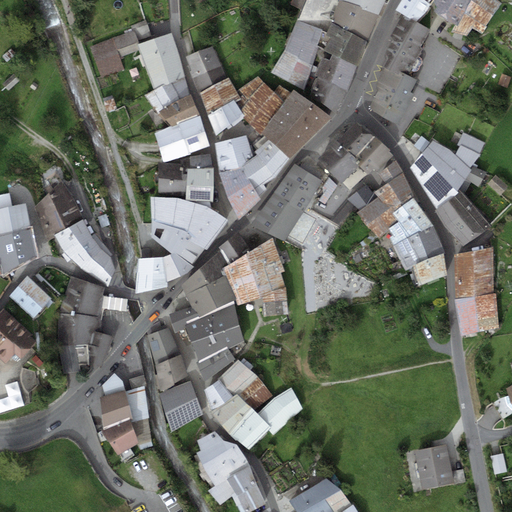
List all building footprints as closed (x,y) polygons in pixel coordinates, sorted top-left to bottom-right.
[(333,24),(341,2),(335,0),(295,0),(293,4),(299,7),(301,11),(297,21),(299,21),(323,31),(329,34),(333,24)] [(377,14),(383,0),(345,0),(363,6),(364,9),(377,14)] [(427,9),(429,4),(424,1),(422,0),(403,0),(397,10),(414,20),(415,19),(417,20),(427,9)] [(458,24),(472,0),(437,0),(436,2),(440,8),(436,11),(449,20),(456,24),(458,24)] [(496,0),(472,0),(458,24),(456,24),(454,31),(466,33),(472,25),(482,32),(486,25),(485,25),(500,3),(496,0)] [(341,2),(333,24),(365,41),(377,14),(364,9),(363,9),(341,2)] [(418,47),(428,30),(404,17),(394,35),(397,37),(387,54),(387,56),(389,58),(386,67),(387,67),(405,76),(420,49),(418,47)] [(133,31),(92,46),(103,76),(123,68),(115,48),(137,40),(151,36),(146,20),(131,25),(133,31)] [(299,21),(287,51),(312,65),(318,46),(323,31),(299,21)] [(329,34),(323,31),(318,46),(335,54),(332,62),(353,71),(355,64),(365,41),(333,24),(329,34)] [(174,34),(140,46),(156,89),(170,83),(183,76),(174,34)] [(15,54),(11,49),(3,56),(8,61),(15,54)] [(222,75),(210,49),(189,57),(199,85),(203,93),(227,80),(222,75)] [(287,51),(275,72),(304,87),(305,84),(309,74),(312,65),(287,51)] [(350,83),(353,71),(332,62),(324,59),(319,70),(323,72),(320,77),(347,89),(350,83)] [(387,116),(397,122),(408,100),(405,99),(414,81),(405,76),(387,67),(380,82),(379,83),(378,84),(378,85),(379,86),(379,87),(380,88),(381,88),(382,88),(373,107),(385,113),(387,116)] [(316,76),(309,74),(305,84),(313,87),(316,76)] [(19,80),(14,75),(5,83),(9,88),(19,80)] [(507,86),(510,77),(503,75),(500,83),(507,86)] [(188,87),(183,76),(170,83),(178,97),(185,96),(187,98),(189,97),(188,87)] [(320,100),(337,111),(347,89),(320,77),(316,88),(315,91),(314,94),(315,96),(320,100)] [(257,78),(236,94),(240,99),(234,102),(245,116),(250,122),(261,133),(266,126),(271,119),(276,112),(282,104),(283,103),(274,95),(272,93),(264,86),(257,78)] [(205,102),(210,116),(234,101),(234,102),(240,99),(236,94),(227,80),(203,93),(200,94),(204,102),(205,102)] [(156,90),(148,94),(157,110),(162,113),(170,121),(173,125),(184,121),(197,116),(189,97),(187,98),(185,96),(178,97),(170,83),(156,89),(156,90)] [(282,104),(284,105),(290,98),(293,95),(280,87),(274,95),(283,103),(282,104)] [(329,116),(295,91),(293,95),(290,98),(284,105),(280,111),(280,112),(267,130),(263,135),(272,142),(289,157),(329,116)] [(115,107),(112,96),(104,99),(108,110),(115,107)] [(245,116),(234,102),(234,101),(210,116),(217,133),(227,126),(228,128),(232,126),(230,124),(239,116),(241,119),(245,116)] [(440,112),(426,105),(418,119),(433,126),(440,112)] [(179,127),(159,135),(161,142),(159,143),(161,152),(164,151),(166,158),(207,145),(200,120),(198,120),(197,116),(184,121),(184,125),(179,127)] [(321,158),(342,180),(360,162),(369,172),(374,167),(377,169),(391,156),(388,151),(389,150),(374,138),(373,138),(357,124),(321,158)] [(439,145),(435,142),(413,166),(420,177),(434,201),(439,208),(458,194),(456,192),(459,187),(466,176),(471,170),(469,169),(466,166),(475,153),(477,154),(483,143),(465,134),(460,145),(463,147),(457,159),(450,154),(438,146),(439,145)] [(246,137),(218,144),(223,173),(241,166),(253,158),(250,149),(252,148),(251,145),(249,146),(246,137)] [(254,143),(259,154),(269,145),(262,137),(254,143)] [(429,142),(421,137),(415,145),(423,151),(429,142)] [(259,154),(253,158),(241,166),(258,197),(265,190),(262,183),(275,175),(289,157),(272,142),(269,145),(259,154)] [(192,168),(191,170),(211,169),(209,157),(193,159),(192,160),(184,160),(182,161),(181,167),(192,168)] [(403,177),(395,163),(381,174),(388,184),(377,192),(380,196),(393,214),(395,213),(413,200),(411,193),(403,177)] [(174,165),(160,165),(160,191),(189,196),(191,170),(192,168),(181,167),(174,165)] [(228,194),(239,215),(258,197),(241,166),(223,173),(226,186),(225,187),(227,195),(228,194)] [(302,211),(320,181),(295,167),(275,193),(302,211)] [(471,167),(469,169),(471,170),(466,176),(478,183),(484,172),(471,167)] [(211,169),(191,170),(189,196),(189,200),(209,201),(211,169)] [(489,183),(501,193),(507,186),(496,176),(489,183)] [(337,185),(329,177),(322,186),(324,192),(320,198),(325,202),(337,185)] [(61,184),(37,207),(48,238),(56,234),(58,234),(65,230),(82,220),(73,200),(61,184)] [(377,198),(366,184),(348,198),(361,210),(377,198)] [(0,194),(0,209),(13,207),(10,193),(0,194)] [(254,225),(285,239),(303,212),(302,211),(275,193),(254,225)] [(479,234),(489,226),(460,193),(458,194),(439,208),(439,209),(447,224),(446,224),(450,229),(464,244),(479,234)] [(393,214),(380,196),(377,198),(361,210),(359,212),(377,231),(380,236),(390,227),(391,228),(401,221),(395,213),(393,214)] [(153,199),(154,222),(181,230),(194,235),(192,240),(205,247),(226,220),(212,210),(209,201),(189,200),(188,202),(180,199),(153,199)] [(393,237),(397,247),(432,228),(430,223),(416,205),(413,200),(395,213),(401,221),(391,228),(394,233),(393,237)] [(0,236),(30,232),(24,204),(13,207),(0,209),(0,236)] [(109,223),(107,216),(99,219),(102,226),(109,223)] [(66,232),(58,237),(65,251),(65,253),(69,258),(73,262),(75,259),(82,266),(89,270),(99,278),(108,283),(114,269),(110,256),(91,237),(83,220),(82,220),(65,230),(66,232)] [(195,261),(205,247),(192,240),(194,235),(181,230),(154,222),(153,236),(174,254),(172,258),(170,258),(167,258),(166,280),(170,279),(174,278),(178,277),(183,274),(191,267),(195,261)] [(436,233),(432,228),(397,247),(402,260),(404,259),(407,266),(414,263),(415,266),(443,254),(436,233)] [(3,267),(5,271),(19,262),(34,253),(30,232),(0,236),(0,254),(0,256),(0,262),(0,263),(3,267)] [(239,236),(222,251),(231,264),(250,252),(239,236)] [(236,300),(237,303),(254,297),(264,294),(266,314),(286,313),(284,288),(279,271),(283,270),(279,260),(273,242),(270,241),(252,251),(250,252),(231,264),(223,269),(236,300)] [(150,249),(142,249),(143,259),(151,259),(150,249)] [(466,253),(457,255),(458,300),(492,294),(491,249),(478,251),(466,253)] [(222,251),(186,283),(187,287),(188,294),(194,307),(200,316),(222,305),(233,301),(236,300),(223,269),(231,264),(222,251)] [(443,254),(415,266),(420,284),(446,274),(443,254)] [(139,274),(138,290),(167,284),(166,280),(167,258),(166,257),(159,257),(159,259),(142,260),(139,274)] [(65,300),(98,304),(100,295),(102,289),(89,285),(88,285),(83,284),(83,283),(75,277),(69,288),(65,300)] [(28,278),(12,296),(34,316),(50,298),(28,278)] [(458,300),(464,333),(496,327),(492,294),(458,300)] [(126,298),(100,295),(98,304),(105,307),(106,306),(126,310),(126,298)] [(98,304),(65,300),(61,313),(96,317),(98,304)] [(194,342),(238,325),(237,320),(233,301),(222,305),(200,316),(194,307),(173,315),(177,329),(187,324),(194,342)] [(4,310),(0,313),(0,356),(6,362),(15,351),(21,357),(35,342),(29,336),(31,334),(4,310)] [(96,317),(61,313),(60,344),(61,344),(74,344),(87,343),(87,346),(75,347),(78,363),(88,363),(102,364),(105,355),(112,337),(93,332),(96,317)] [(180,357),(167,329),(162,331),(160,322),(153,325),(153,324),(147,330),(149,336),(154,350),(159,369),(158,371),(163,388),(185,374),(180,357)] [(281,325),(283,333),(292,330),(290,323),(281,325)] [(238,325),(194,342),(201,360),(216,352),(242,339),(238,325)] [(61,344),(60,344),(65,371),(67,371),(79,369),(78,363),(75,347),(74,344),(61,344)] [(198,361),(206,378),(219,369),(222,367),(233,358),(227,349),(217,354),(216,352),(201,360),(198,361)] [(224,374),(219,381),(232,394),(233,395),(235,393),(255,375),(239,361),(224,374)] [(122,381),(115,373),(103,385),(106,397),(126,392),(122,381)] [(105,429),(125,420),(131,419),(131,421),(148,417),(144,386),(147,386),(144,375),(130,379),(133,389),(126,392),(106,397),(102,398),(105,429)] [(255,375),(235,393),(247,404),(252,409),(270,394),(255,375)] [(219,381),(208,389),(214,410),(232,394),(219,381)] [(160,396),(171,428),(179,425),(201,413),(190,383),(160,396)] [(276,398),(258,415),(268,427),(267,428),(273,433),(288,419),(300,407),(296,399),(291,390),(276,398)] [(214,410),(212,411),(236,439),(238,437),(257,415),(252,409),(247,404),(235,393),(233,395),(232,394),(214,410)] [(258,415),(257,415),(238,437),(249,446),(267,428),(268,427),(258,415)] [(125,420),(105,429),(104,430),(124,460),(134,454),(129,446),(134,443),(125,420)] [(221,502),(236,491),(228,478),(249,467),(238,449),(234,445),(229,443),(227,443),(225,441),(226,439),(222,435),(220,438),(214,433),(200,440),(199,442),(203,450),(198,452),(204,467),(217,487),(212,491),(211,490),(209,492),(221,502)] [(445,446),(417,452),(419,462),(414,463),(417,477),(422,477),(424,486),(452,481),(452,484),(466,481),(463,468),(450,471),(445,446)] [(506,470),(503,455),(492,458),(495,472),(506,470)] [(249,467),(228,478),(236,491),(246,511),(245,511),(247,511),(254,508),(254,507),(264,502),(249,467)] [(292,499),(291,500),(299,511),(339,511),(350,504),(339,489),(334,492),(332,488),(329,490),(324,482),(316,486),(316,485),(293,499),(292,499)]
